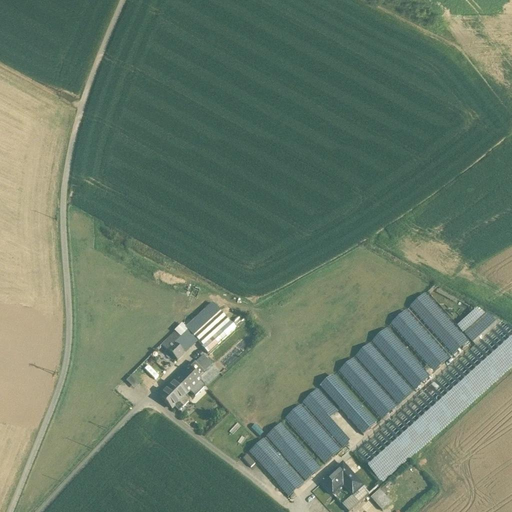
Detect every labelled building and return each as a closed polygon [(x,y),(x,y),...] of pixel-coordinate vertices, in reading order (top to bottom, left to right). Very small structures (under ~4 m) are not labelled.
[(469,342),(426,295),(390,327),(433,374),(469,342)] [(479,311),(460,328),(465,335),(487,315),(479,311)] [(487,315),(465,335),(471,341),(495,319),(487,315)] [(495,319),(471,341),(476,346),(502,323),(495,319)] [(212,322),(194,338),(197,342),(203,347),(202,348),(208,355),(226,338),(212,322)] [(476,346),(352,458),(361,469),(379,488),(511,367),(511,329),(502,323),(476,346)] [(388,329),(337,375),(380,422),(431,376),(388,329)] [(175,333),(162,346),(177,361),(184,354),(174,344),(180,338),(175,333)] [(197,342),(194,338),(191,335),(184,342),(190,348),(197,342)] [(180,338),(174,344),(184,354),(190,348),(184,342),(180,338)] [(220,374),(203,356),(194,364),(205,375),(200,381),(206,387),(220,374)] [(194,364),(160,398),(171,409),(200,381),(205,375),(194,364)] [(363,410),(334,378),(321,389),(350,421),(363,410)] [(362,438),(319,391),(285,422),(328,469),(362,438)] [(376,425),(363,410),(350,421),(364,437),(376,425)] [(325,472),(282,424),(248,455),(290,503),(325,472)] [(255,465),(247,456),(242,460),(250,469),(255,465)] [(361,469),(352,458),(345,464),(355,475),(361,469)] [(343,466),(322,484),(333,496),(344,487),(351,495),(361,486),(354,478),(343,466)] [(323,501),(329,495),(320,485),(314,491),(323,501)] [(361,486),(351,495),(353,497),(343,507),(347,511),(351,511),(370,496),(361,486)] [(380,491),(371,500),(380,510),(383,507),(386,510),(392,504),(380,491)]
